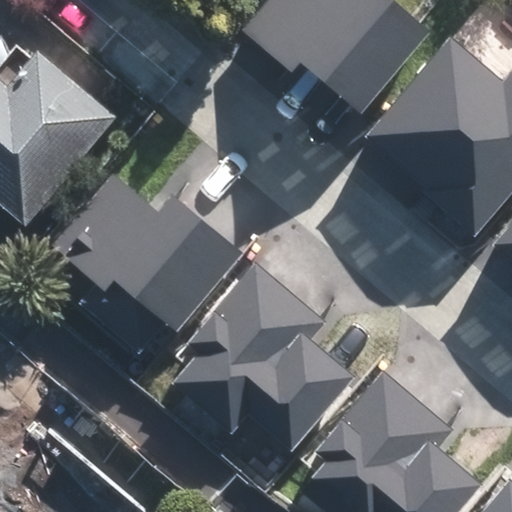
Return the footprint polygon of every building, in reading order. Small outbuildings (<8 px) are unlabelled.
[(266,0),(249,20),(352,105),(425,18),(403,0),(266,0)] [(472,227),(511,180),(511,56),(506,63),(453,18),(357,130),(472,227)] [(0,55),(0,182),(37,215),(133,107),(53,36),(20,73),(0,55)] [(118,163),(61,231),(100,263),(83,284),(144,335),(162,314),(171,321),(238,240),(170,184),(159,197),(118,163)] [(511,263),(511,203),(483,238),(511,263)] [(324,313),(251,251),(182,331),(199,345),(164,386),(228,440),(245,421),(287,457),(359,374),(309,331),(324,313)] [(455,419),(382,356),(313,437),(329,451),(294,491),(318,511),(460,511),(489,479),(439,437),(455,419)] [(0,511),(70,511),(0,451),(0,511)] [(511,511),(511,471),(476,511),(511,511)]
